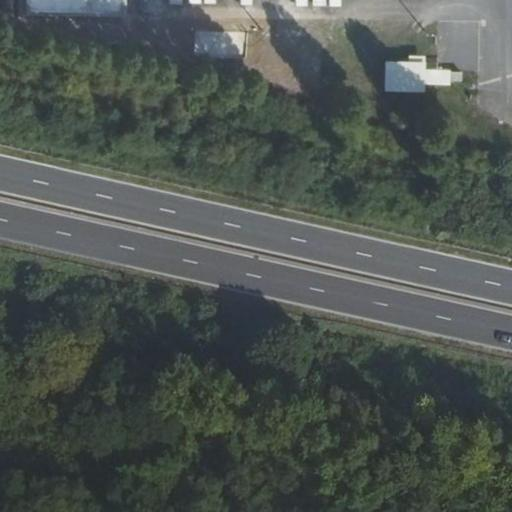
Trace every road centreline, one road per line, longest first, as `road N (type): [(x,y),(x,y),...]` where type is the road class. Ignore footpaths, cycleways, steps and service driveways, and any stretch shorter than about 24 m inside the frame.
road 1 (trunk): [(511,288),(0,174)]
road 2 (trunk): [(0,220),(511,334)]
